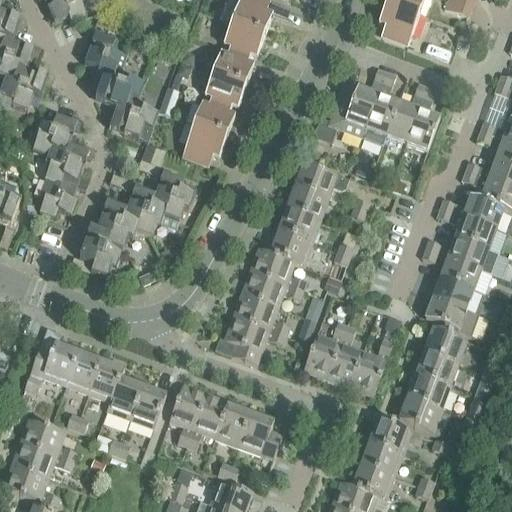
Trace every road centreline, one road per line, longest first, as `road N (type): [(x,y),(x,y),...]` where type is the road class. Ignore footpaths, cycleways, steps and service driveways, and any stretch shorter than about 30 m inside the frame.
road 1 (residential): [(119,325),(153,324),(198,299),(324,37)]
road 2 (residential): [(52,300),(103,169),(96,128),(30,0)]
road 3 (residential): [(276,511),(314,405),(119,325)]
road 4 (residential): [(401,290),(469,93)]
road 5 (residential): [(469,93),(324,37)]
